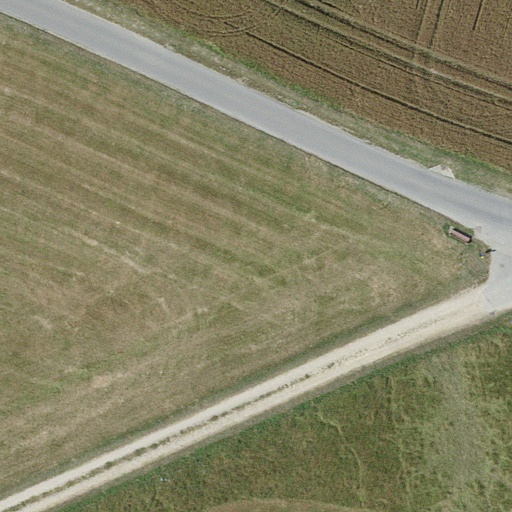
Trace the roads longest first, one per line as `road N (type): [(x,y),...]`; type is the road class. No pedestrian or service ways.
road 1 (unclassified): [(511,220),(18,0)]
road 2 (track): [(34,511),(511,287)]
